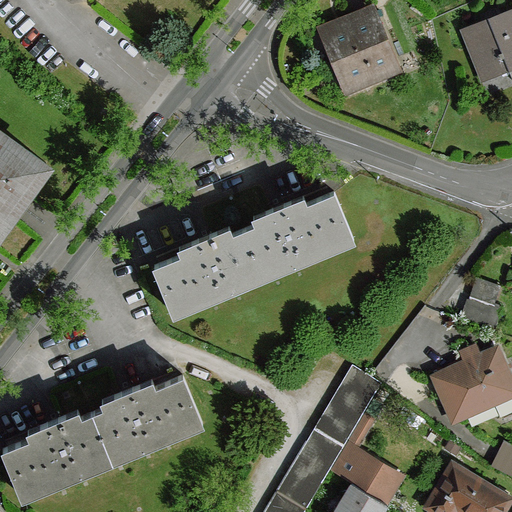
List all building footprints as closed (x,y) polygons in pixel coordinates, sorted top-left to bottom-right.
[(323,35),(346,93),(393,74),(370,16),(323,35)] [(511,18),(463,38),(480,76),(511,63),(511,18)] [(0,133),(0,227),(45,166),(0,133)] [(247,231),(264,276),(294,265),(295,268),(326,256),(325,252),(355,241),(338,195),(310,206),(308,200),(287,208),(289,212),(278,217),(275,213),(256,221),(257,227),(247,231)] [(264,276),(247,231),(235,235),(233,230),(212,238),(213,243),(202,247),(200,244),(181,252),(182,256),(156,266),(174,311),(204,299),(206,303),(236,292),(234,288),(264,276)] [(464,325),(494,336),(501,316),(496,313),(502,296),(478,288),(464,325)] [(437,382),(456,426),(511,402),(511,391),(497,356),(437,382)] [(269,511),(308,511),(340,459),(383,387),(355,371),(269,511)] [(141,447),(143,451),(172,440),(171,435),(202,423),(185,378),(158,389),(155,383),(134,391),(135,396),(125,399),(122,395),(103,403),(105,410),(95,414),(112,458),(141,447)] [(82,470),(112,458),(95,414),(84,418),(80,412),(61,420),(62,424),(51,429),(49,425),(28,433),(31,440),(4,450),(22,494),(51,483),(53,487),(83,475),(82,470)] [(400,413),(382,441),(411,459),(428,430),(400,413)] [(338,511),(385,511),(402,486),(396,483),(411,459),(382,441),(362,429),(347,453),(368,465),(338,511)] [(492,458),(511,471),(511,440),(506,437),(492,458)] [(454,473),(432,510),(435,511),(455,511),(457,508),(463,511),(502,511),(507,504),(454,473)]
